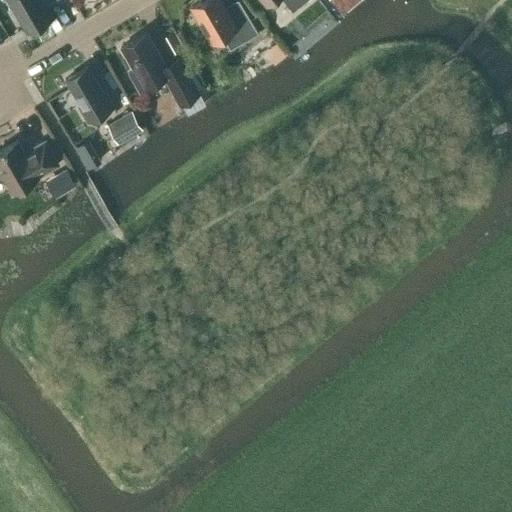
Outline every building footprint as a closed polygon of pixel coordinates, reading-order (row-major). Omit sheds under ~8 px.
[(50,0),(8,0),(26,31),(51,17),(43,4),(50,0)] [(200,0),(190,6),(210,41),(221,35),(229,48),(257,32),(241,5),(227,13),(219,0),(200,0)] [(261,0),(265,4),(270,0),(282,0),(291,11),(304,0),(261,0)] [(331,0),(342,14),(358,0),(331,0)] [(128,72),(138,90),(163,76),(178,102),(198,91),(178,56),(164,64),(146,31),(120,46),(133,70),(128,72)] [(79,105),(77,106),(86,122),(113,106),(104,90),(102,91),(87,65),(64,79),(79,105)] [(107,124),(118,142),(142,128),(131,109),(107,124)] [(23,151),(16,140),(0,148),(0,172),(11,192),(37,177),(36,175),(57,163),(44,139),(23,151)] [(55,197),(76,185),(67,168),(46,180),(55,197)]
